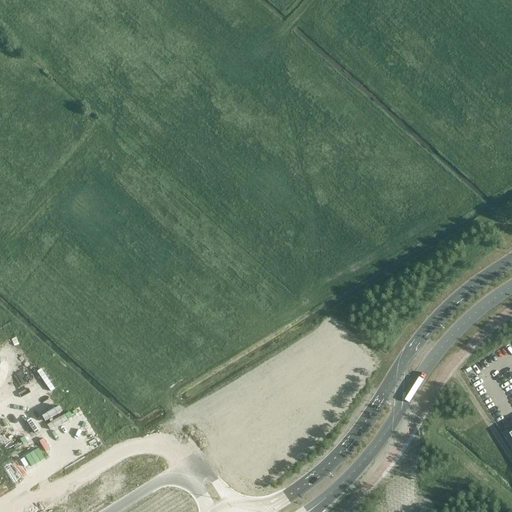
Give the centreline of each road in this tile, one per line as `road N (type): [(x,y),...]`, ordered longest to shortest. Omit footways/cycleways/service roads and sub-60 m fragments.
road 1 (tertiary): [(511,259),(427,327),(341,451),(263,511)]
road 2 (tertiary): [(330,493),(370,452),(442,346),(511,286)]
